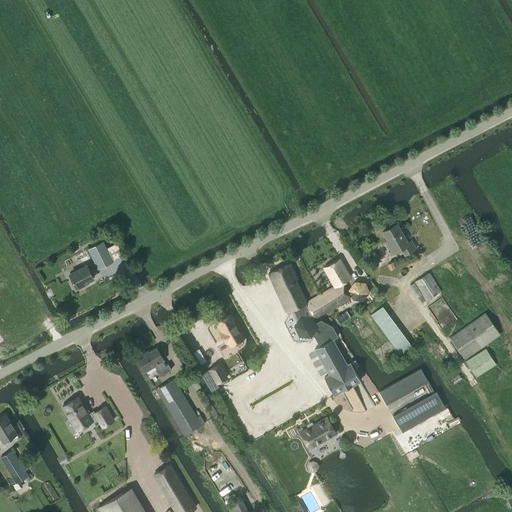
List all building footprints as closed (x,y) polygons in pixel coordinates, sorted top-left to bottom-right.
[(404,254),(414,248),(410,241),(407,242),(396,223),(382,231),(387,241),(386,242),(392,253),(400,248),(404,254)] [(97,269),(112,261),(102,242),(88,249),(94,262),(87,266),(87,265),(69,274),(76,288),(84,284),(83,282),(93,278),(90,271),(96,268),(97,269)] [(306,303),(315,319),(317,319),(316,317),(349,298),(341,283),(350,278),(339,258),(323,267),(334,286),(306,302),(306,303)] [(315,322),(314,320),(315,319),(306,303),(306,302),(295,278),(297,278),(290,263),(268,273),(285,311),(291,309),(295,318),(297,320),(294,325),(299,336),(310,336),(312,334),(314,336),(320,345),(332,338),(332,339),(337,336),(332,326),(321,319),(315,322)] [(440,291),(428,272),(414,281),(415,282),(410,285),(417,297),(422,294),(425,300),(440,291)] [(364,283),(354,282),(348,290),(352,299),(363,300),(368,292),(364,283)] [(399,353),(411,345),(381,306),(371,314),(399,353)] [(447,337),(452,344),(463,358),(498,333),(483,312),(447,337)] [(244,338),(229,314),(216,322),(221,330),(219,331),(225,343),(227,342),(230,346),(244,338)] [(346,364),(332,339),(332,338),(320,345),(314,348),(329,374),(346,364)] [(144,371),(153,366),(159,376),(170,369),(167,363),(164,365),(161,360),(163,360),(156,347),(145,353),(145,352),(136,357),(144,371)] [(475,376),(495,363),(485,349),(465,362),(475,376)] [(217,383),(227,377),(219,363),(209,369),(217,383)] [(347,365),(346,364),(329,374),(324,377),(334,395),(360,380),(350,363),(347,365)] [(419,368),(378,391),(384,402),(425,379),(419,368)] [(184,435),(201,425),(173,378),(156,389),(184,435)] [(435,391),(393,414),(403,431),(444,407),(435,391)] [(94,412),(93,410),(88,414),(77,397),(62,406),(70,419),(73,417),(80,428),(91,421),(92,423),(98,419),(102,426),(113,420),(104,406),(94,412)] [(0,437),(3,442),(16,434),(5,415),(0,417),(0,437)] [(335,433),(326,417),(300,432),(309,447),(335,433)] [(0,457),(15,483),(28,475),(12,450),(0,457)] [(187,511),(195,507),(169,465),(154,474),(176,511),(187,511)] [(229,511),(247,511),(240,498),(226,506),(229,511)]
